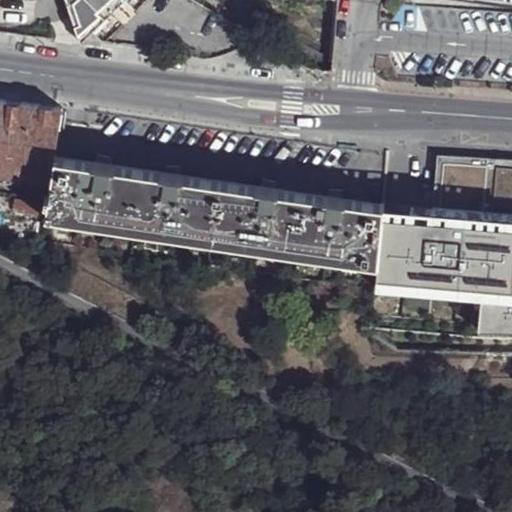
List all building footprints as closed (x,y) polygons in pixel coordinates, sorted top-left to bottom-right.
[(65,0),(80,41),(82,42),(123,0),(65,0)] [(0,175),(22,178),(32,103),(0,99),(0,175)] [(32,103),(22,178),(51,181),(55,157),(61,108),(32,103)] [(98,154),(96,163),(110,164),(110,158),(98,154)] [(409,216),(382,213),(377,265),(376,281),(425,283),(425,293),(459,294),(459,284),(483,285),(483,295),(478,336),(511,337),(511,159),(435,155),(431,209),(430,218),(409,216)] [(50,187),(45,217),(210,241),(219,180),(179,175),(165,173),(110,164),(96,163),(55,157),(51,181),(50,187)] [(167,165),(165,173),(179,175),(180,168),(167,165)] [(262,178),(260,186),(274,189),(275,183),(262,178)] [(274,189),(260,186),(219,180),(210,241),(377,265),(382,213),(383,205),(342,199),(327,196),(274,189)] [(330,189),(327,196),(342,199),(343,193),(330,189)] [(409,207),(409,216),(430,218),(431,209),(409,207)] [(0,232),(0,249),(15,258),(18,236),(0,232)] [(425,283),(376,281),(374,291),(425,293),(425,283)] [(483,285),(459,284),(459,294),(483,295),(483,285)]
